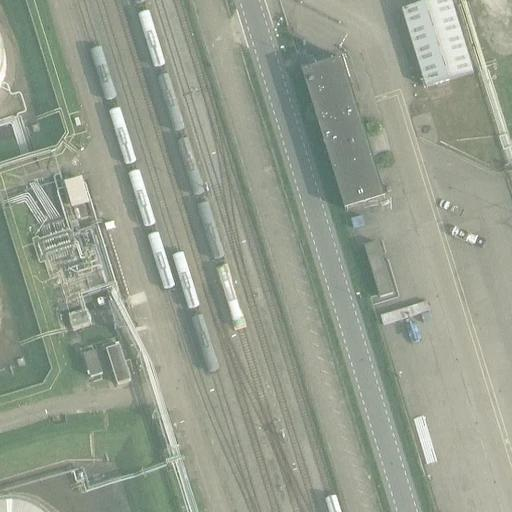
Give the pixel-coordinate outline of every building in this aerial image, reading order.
[(473,74),(450,0),(439,0),(402,11),(425,89),(473,74)] [(301,72),(344,211),(385,198),(342,59),(301,72)] [(72,206),(89,203),(85,177),(67,180),(72,206)] [(72,236),(88,291),(109,284),(92,229),(72,236)] [(393,294),(377,242),(364,246),(380,298),(393,294)] [(77,343),(88,382),(117,373),(105,335),(77,343)] [(52,511),(47,507),(38,501),(28,498),(18,497),(8,497),(0,499),(0,511),(52,511)]
